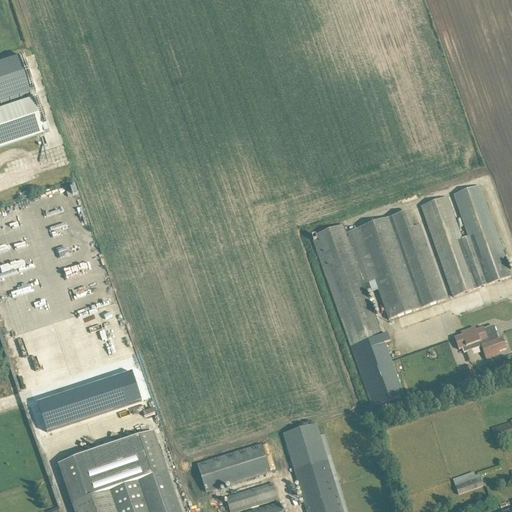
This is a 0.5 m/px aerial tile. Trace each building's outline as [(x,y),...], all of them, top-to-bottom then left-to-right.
[(0,148),(50,132),(38,97),(0,110),(0,101),(36,90),(25,57),(0,64),(0,148)] [(448,198),(421,207),(453,298),(511,277),(505,258),(480,186),(453,196),(468,237),(462,239),(448,198)] [(388,321),(446,300),(420,226),(414,228),(408,212),(346,233),(344,226),(313,237),(372,408),(403,397),(385,344),(390,342),(388,335),(382,337),(367,293),(372,292),(369,284),(374,282),(388,321)] [(461,336),(454,339),(458,351),(462,349),(463,353),(481,347),(486,360),(500,355),(499,352),(507,350),(503,338),(499,339),(497,335),(487,339),(484,328),(476,331),(475,328),(460,334),(461,336)] [(462,374),(464,381),(476,377),(474,370),(462,374)] [(55,434),(145,404),(135,376),(45,406),(55,434)] [(511,421),(510,422),(511,422),(492,428),(495,440),(511,434),(511,421)] [(283,435),(306,511),(347,511),(324,435),(320,437),(316,425),(283,435)] [(154,432),(105,449),(58,465),(73,511),(181,511),(181,510),(154,432)] [(270,473),(262,445),(197,465),(205,493),(270,473)] [(473,472),(453,480),(458,496),(483,486),(479,475),(475,476),(473,472)] [(240,511),(279,500),(274,483),(226,498),(230,511),(240,511)] [(282,511),(280,503),(250,511),(282,511)]
